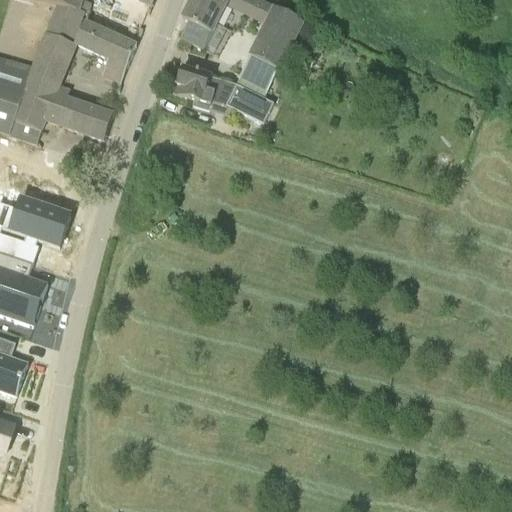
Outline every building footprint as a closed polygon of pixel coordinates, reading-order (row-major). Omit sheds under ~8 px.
[(56,9),(45,36),(72,48),(84,17),(79,15),(83,5),(84,0),(140,0),(139,2),(153,8),(155,0),(23,0),(32,2),(56,9)] [(277,74),(302,25),(273,10),(273,8),(256,0),(193,0),(192,4),(221,18),(228,2),(268,22),(249,60),(277,74)] [(211,36),(221,18),(192,4),(183,22),(189,25),(181,40),(203,51),(211,36)] [(84,27),(74,49),(77,51),(106,64),(103,74),(104,74),(123,81),(123,82),(136,50),(84,27)] [(61,90),(77,51),(74,49),(72,48),(45,36),(32,69),(14,125),(41,136),(42,136),(48,122),(61,90)] [(0,136),(9,140),(14,125),(32,69),(0,60),(0,136)] [(180,89),(178,98),(196,104),(194,109),(210,114),(213,104),(228,109),(227,109),(265,128),(274,107),(236,88),(200,76),(200,75),(197,74),(197,75),(182,71),(177,88),(180,89)] [(70,93),(61,90),(48,122),(105,142),(113,118),(66,102),(70,93)] [(41,136),(14,125),(9,140),(36,148),(41,136)] [(0,257),(26,266),(33,268),(39,251),(37,250),(36,250),(38,245),(39,245),(60,252),(71,220),(21,203),(20,207),(18,213),(0,206),(0,257)] [(0,319),(33,330),(48,287),(29,281),(33,268),(26,266),(0,257),(0,319)] [(0,394),(17,401),(28,368),(10,361),(14,348),(0,343),(0,394)] [(0,455),(4,457),(13,430),(0,425),(0,455)]
